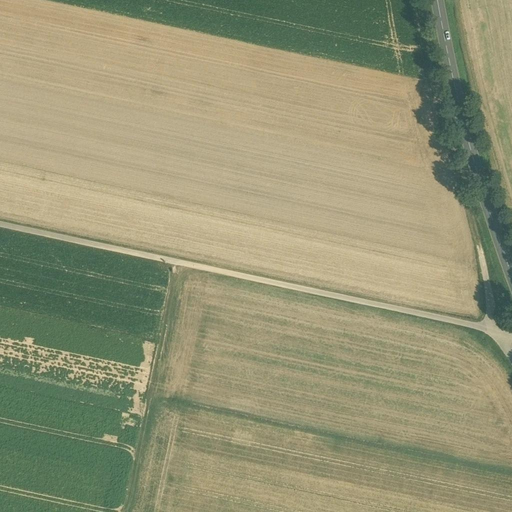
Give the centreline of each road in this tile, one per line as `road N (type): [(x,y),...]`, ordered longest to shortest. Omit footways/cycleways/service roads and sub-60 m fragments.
road 1 (track): [(511,337),(0,224)]
road 2 (track): [(417,0),(494,329)]
road 3 (tertiary): [(511,274),(468,141),(437,0)]
road 4 (track): [(178,263),(125,511)]
